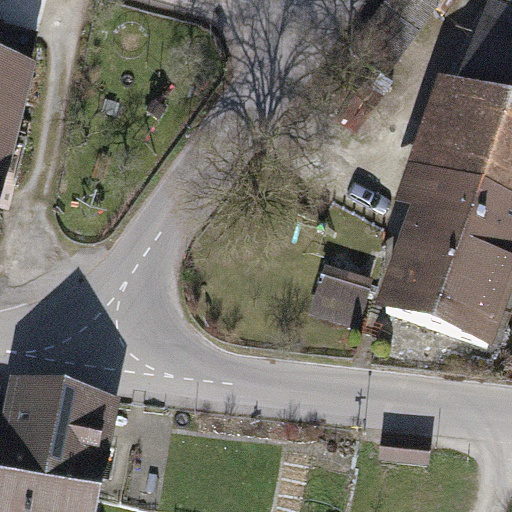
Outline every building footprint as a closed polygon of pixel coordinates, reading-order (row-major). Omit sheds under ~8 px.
[(385,0),(349,52),(388,79),(444,0),(385,0)] [(437,83),(408,165),(511,201),(511,0),(488,0),(456,89),(437,83)] [(0,182),(28,71),(0,64),(0,182)] [(511,201),(408,165),(389,214),(405,219),(372,313),(488,353),(511,283),(511,201)] [(323,279),(311,318),(358,333),(371,294),(323,279)] [(0,414),(0,483),(97,502),(117,404),(7,381),(0,414)] [(382,463),(430,467),(431,448),(383,444),(382,463)] [(95,511),(97,502),(0,483),(0,511),(95,511)]
